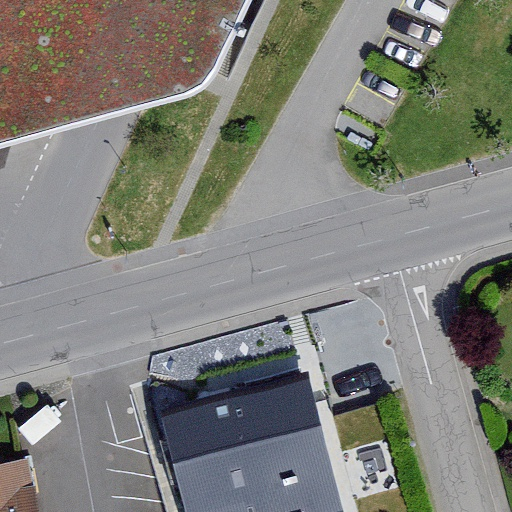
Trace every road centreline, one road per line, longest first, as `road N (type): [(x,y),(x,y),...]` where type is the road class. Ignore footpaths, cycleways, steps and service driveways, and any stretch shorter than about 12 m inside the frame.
road 1 (residential): [(0,345),(395,237)]
road 2 (residential): [(395,237),(466,511)]
road 3 (residential): [(395,237),(511,206)]
